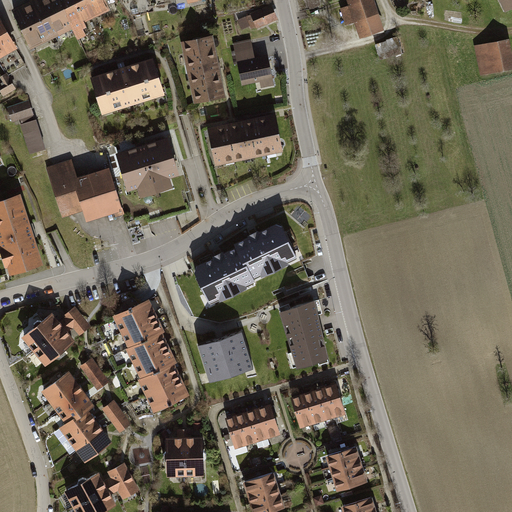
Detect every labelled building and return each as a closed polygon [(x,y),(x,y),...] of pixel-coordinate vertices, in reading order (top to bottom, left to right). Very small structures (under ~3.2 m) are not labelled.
[(30,3),(18,9),(36,46),(54,38),(56,41),(73,33),(77,42),(89,37),(83,25),(109,12),(103,0),(30,0),(29,1),(30,3)] [(348,0),(350,7),(331,13),(337,31),(355,26),(359,40),(386,31),(376,0),(348,0)] [(511,0),(499,0),(506,15),(511,12),(511,0)] [(276,18),(271,7),(239,21),(243,29),(252,25),(253,27),(258,25),(258,26),(276,18)] [(0,60),(18,50),(0,18),(0,60)] [(376,46),(381,61),(405,53),(400,38),(376,46)] [(214,39),(182,46),(195,104),(227,97),(214,39)] [(250,40),(236,43),(240,63),(254,60),(250,40)] [(511,61),(509,40),(477,44),(481,75),(511,70),(511,61)] [(254,60),(240,63),(244,82),(261,79),(262,86),(272,84),(266,57),(254,60)] [(152,61),(91,79),(103,117),(164,99),(152,61)] [(0,78),(3,84),(0,85),(0,91),(3,97),(17,90),(8,74),(0,78)] [(29,101),(9,109),(15,123),(35,116),(29,101)] [(210,128),(217,165),(283,154),(276,116),(210,128)] [(22,127),(31,154),(47,149),(38,122),(22,127)] [(169,138),(115,154),(127,192),(137,189),(140,198),(173,188),(171,179),(181,176),(169,138)] [(72,161),(47,169),(63,218),(83,212),(87,224),(126,212),(112,168),(78,179),(72,161)] [(41,262),(21,196),(0,202),(0,240),(10,272),(41,262)] [(236,245),(238,248),(250,273),(259,268),(261,271),(285,260),(283,257),(294,252),(282,227),(277,225),(258,234),(257,232),(250,235),(251,237),(236,245)] [(197,267),(196,272),(208,297),(218,292),(220,295),(244,284),(242,281),(252,276),(250,273),(238,248),(223,255),(222,252),(215,256),(216,258),(197,267)] [(298,305),(281,312),(292,346),(298,365),(313,361),(327,357),(320,329),(315,301),(298,305)] [(150,302),(115,321),(132,353),(128,355),(142,382),(136,385),(153,418),(189,399),(174,370),(178,368),(163,340),(168,337),(150,302)] [(67,332),(74,326),(79,322),(85,329),(87,328),(90,325),(88,323),(74,307),(69,312),(73,317),(70,320),(66,315),(58,322),(67,332)] [(73,317),(69,312),(65,315),(66,315),(70,320),(73,317)] [(34,328),(25,335),(26,338),(44,361),(47,362),(56,355),(60,356),(64,352),(64,348),(72,342),(72,339),(67,332),(58,322),(53,316),(50,316),(42,322),(38,321),(35,324),(34,328)] [(85,329),(79,322),(74,326),(80,334),(85,329)] [(242,330),(198,344),(210,380),(253,367),(242,330)] [(90,360),(82,367),(97,388),(105,383),(108,381),(92,359),(90,360)] [(84,458),(110,439),(88,410),(95,405),(71,373),(45,392),(69,423),(62,429),(84,458)] [(345,411),(336,384),(326,387),(335,415),(345,411)] [(335,415),(326,387),(316,390),(325,418),(335,415)] [(325,418),(316,390),(304,394),(313,421),(325,418)] [(313,421),(304,394),(292,397),(301,425),(313,421)] [(112,403),(104,409),(120,431),(128,424),(131,423),(114,401),(112,403)] [(270,404),(258,407),(267,435),(279,432),(270,404)] [(258,407),(247,411),(256,439),(267,435),(258,407)] [(247,411),(237,414),(246,442),(256,439),(247,411)] [(237,414),(227,418),(235,445),(246,442),(237,414)] [(168,461),(169,472),(171,474),(201,473),(204,471),(203,460),(206,456),(206,451),(203,449),(202,439),(199,437),(191,438),(178,438),(170,438),(168,441),(168,451),(165,453),(165,458),(168,461)] [(360,459),(356,446),(328,455),(332,467),(360,459)] [(363,469),(360,459),(332,467),(335,477),(363,469)] [(112,477),(118,489),(123,497),(138,489),(124,463),(108,471),(112,477)] [(366,480),(363,469),(335,477),(338,489),(366,480)] [(276,485),(273,472),(245,481),(248,494),(276,485)] [(78,484),(68,490),(68,493),(78,511),(103,511),(104,509),(113,505),(113,501),(109,494),(103,482),(99,476),(95,475),(87,479),(83,478),(79,480),(78,484)] [(109,494),(118,489),(112,477),(103,482),(109,494)] [(280,495),(276,485),(248,494),(252,504),(280,495)] [(265,511),(283,507),(280,495),(252,504),(254,511),(265,511)] [(367,511),(376,510),(372,497),(344,506),(345,511),(367,511)]
